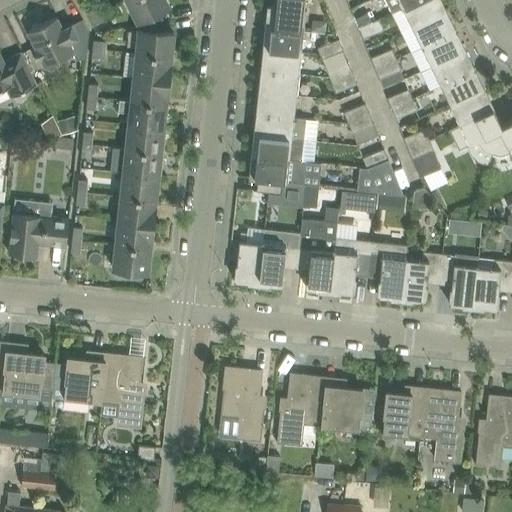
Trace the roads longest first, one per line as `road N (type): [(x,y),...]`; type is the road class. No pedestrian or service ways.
road 1 (residential): [(195,314),(511,350)]
road 2 (residential): [(195,314),(227,0)]
road 3 (residential): [(0,296),(195,314)]
